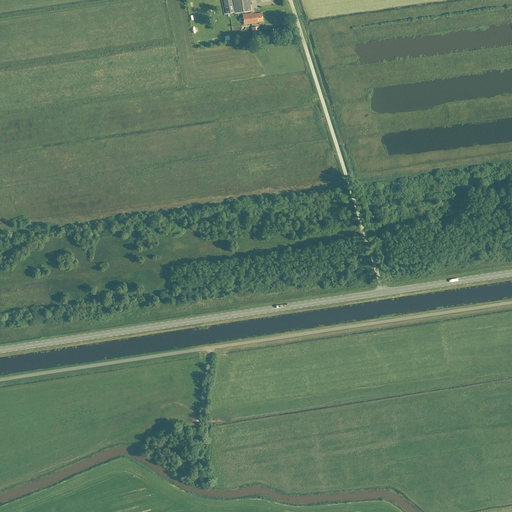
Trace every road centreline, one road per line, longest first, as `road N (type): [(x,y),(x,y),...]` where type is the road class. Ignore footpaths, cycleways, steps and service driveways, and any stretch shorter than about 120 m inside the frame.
road 1 (unclassified): [(0,380),(511,303)]
road 2 (primary): [(381,293),(0,350)]
road 3 (track): [(0,285),(364,231)]
road 4 (unclassified): [(381,293),(289,0)]
road 5 (primary): [(511,273),(381,293)]
